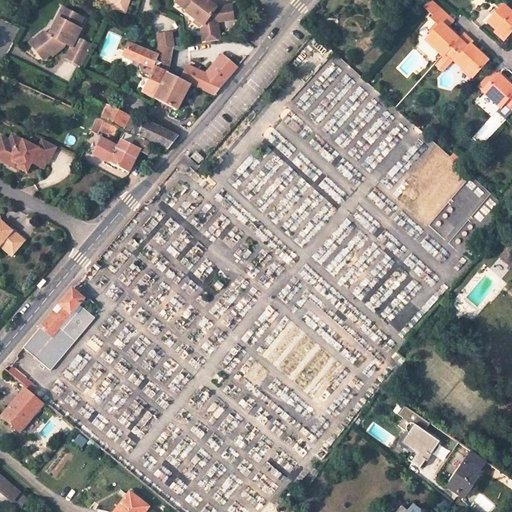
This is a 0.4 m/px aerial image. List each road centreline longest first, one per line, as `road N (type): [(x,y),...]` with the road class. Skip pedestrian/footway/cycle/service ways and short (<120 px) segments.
road 1 (tertiary): [(97,237),(289,17)]
road 2 (tertiary): [(0,354),(97,237)]
